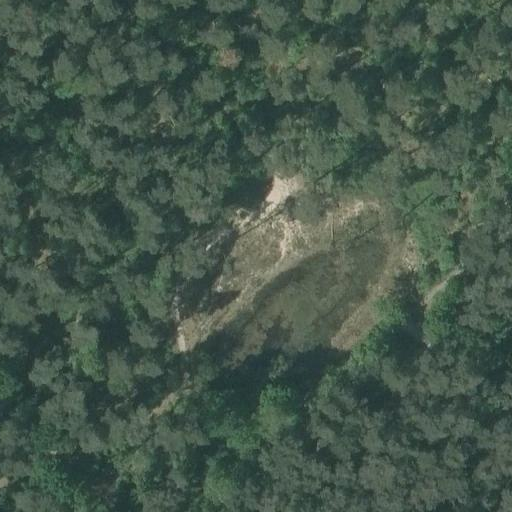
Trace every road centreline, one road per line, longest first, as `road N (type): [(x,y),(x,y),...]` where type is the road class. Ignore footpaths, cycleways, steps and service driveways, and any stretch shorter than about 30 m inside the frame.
road 1 (track): [(94,471),(177,380),(188,346),(176,302),(185,274),(270,199),(283,172),(277,137),(152,0)]
road 2 (track): [(0,457),(58,417),(94,471)]
